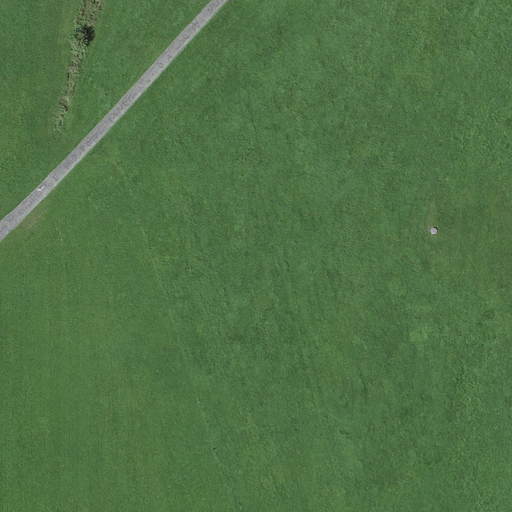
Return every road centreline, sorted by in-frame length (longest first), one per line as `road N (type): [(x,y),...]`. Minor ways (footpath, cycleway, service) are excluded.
road 1 (track): [(412,0),(443,113),(477,511)]
road 2 (track): [(222,0),(0,230)]
